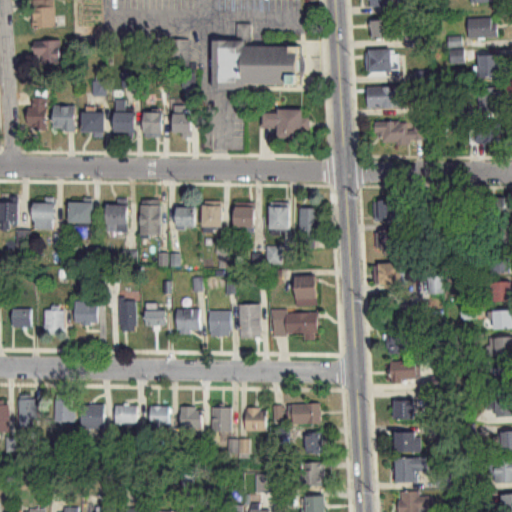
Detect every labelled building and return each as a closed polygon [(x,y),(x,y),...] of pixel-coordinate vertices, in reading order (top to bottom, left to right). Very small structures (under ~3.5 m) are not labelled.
[(57,0),(35,0),(35,29),(57,29),(57,0)] [(493,16),(493,22),(498,22),(499,35),(470,36),(469,17),(493,16)] [(393,21),(373,21),(373,42),(393,42),(393,21)] [(303,47),(253,47),(252,25),(238,25),(238,41),(216,41),(216,89),(304,89),(303,47)] [(168,68),(190,68),(190,40),(168,40),(168,68)] [(63,42),(36,42),(36,64),(63,64),(63,42)] [(398,73),(398,51),(368,51),(368,73),(398,73)] [(500,53),(501,78),(481,78),(481,54),(500,53)] [(499,86),(499,93),(503,93),(503,100),(499,100),(499,110),(480,110),(479,86),(499,86)] [(406,88),(368,88),(368,109),(406,109),(406,88)] [(50,131),(50,90),(31,90),(31,131),(50,131)] [(55,132),(77,132),(77,107),(55,107),(55,132)] [(116,112),(116,137),(136,137),(136,112),(116,112)] [(279,139),(307,140),(307,112),(265,112),(264,129),(279,129),(279,139)] [(106,113),(84,113),(84,136),(106,136),(106,113)] [(145,138),(163,138),(163,113),(145,113),(145,138)] [(193,114),(175,114),(175,137),(193,137),(193,114)] [(502,122),(502,142),(472,142),(472,122),(502,122)] [(376,125),(376,143),(424,143),(424,125),(376,125)] [(161,200),(142,200),(142,237),(161,237),(161,200)] [(508,215),(508,200),(474,200),(474,215),(508,215)] [(378,201),(378,223),(403,223),(403,201),(378,201)] [(19,203),(2,203),(2,229),(19,229),(19,203)] [(57,204),(36,204),(36,231),(57,231),(57,204)] [(95,228),(95,204),(73,204),(73,228),(95,228)] [(129,206),(108,206),(108,233),(129,233),(129,206)] [(271,232),(291,232),(291,206),(271,206),(271,232)] [(224,207),(205,207),(205,229),(224,229),(224,207)] [(255,208),(236,208),(236,229),(255,229),(255,208)] [(197,209),(178,209),(178,228),(197,228),(197,209)] [(301,245),(320,246),(320,210),(301,210),(301,245)] [(510,227),(491,227),(491,246),(510,246),(510,227)] [(405,254),(405,232),(376,232),(376,254),(405,254)] [(282,264),(282,248),(268,248),(268,264),(282,264)] [(511,255),(492,255),(492,275),(511,275),(511,255)] [(376,265),(376,286),(406,286),(406,265),(376,265)] [(318,307),(318,278),(298,278),(298,307),(318,307)] [(444,294),(444,278),(430,278),(430,294),(444,294)] [(511,303),(511,282),(491,283),(491,303),(511,303)] [(121,331),(137,331),(137,300),(121,300),(121,331)] [(76,324),(99,324),(99,302),(76,302),(76,324)] [(148,327),(167,327),(167,310),(159,310),(159,304),(148,304),(148,327)] [(262,306),(241,306),(241,337),(262,337),(262,306)] [(13,328),(32,328),(32,309),(13,309),(13,328)] [(178,309),(178,333),(202,333),(202,309),(178,309)] [(47,311),(47,335),(66,335),(66,311),(47,311)] [(211,333),(232,333),(232,311),(211,311),(211,333)] [(493,332),(511,331),(511,311),(493,312),(493,332)] [(319,336),(319,312),(275,312),(275,337),(319,336)] [(418,330),(390,330),(390,353),(418,353),(418,330)] [(488,358),(511,357),(511,338),(488,338),(488,358)] [(420,362),(393,362),(393,384),(420,384),(420,362)] [(511,369),(496,369),(496,389),(511,389),(511,369)] [(511,420),(511,395),(497,396),(497,420),(511,420)] [(57,424),(76,424),(76,399),(57,399),(57,424)] [(38,428),(38,400),(21,400),(21,428),(38,428)] [(11,402),(0,401),(0,433),(11,433),(11,402)] [(395,421),(416,421),(416,401),(395,401),(395,421)] [(323,425),(323,404),(293,404),(293,425),(323,425)] [(84,429),(106,429),(106,406),(84,406),(84,429)] [(140,425),(140,406),(117,406),(117,425),(140,425)] [(172,406),(152,406),(152,429),(172,429),(172,406)] [(204,429),(204,407),(182,407),(182,429),(204,429)] [(214,433),(233,433),(233,408),(214,408),(214,433)] [(268,408),(247,408),(247,432),(268,432),(268,408)] [(397,454),(420,454),(420,432),(397,432),(397,454)] [(511,433),(502,435),(504,454),(511,453),(511,433)] [(306,434),(306,455),(323,455),(323,434),(306,434)] [(419,472),(428,472),(428,459),(397,459),(397,485),(419,485),(419,472)] [(495,484),(511,483),(511,459),(495,460),(495,484)] [(302,487),(324,487),(324,463),(302,463),(302,487)] [(400,492),(399,511),(432,511),(433,497),(420,497),(420,492),(400,492)] [(305,497),(305,511),(326,511),(326,497),(305,497)]
